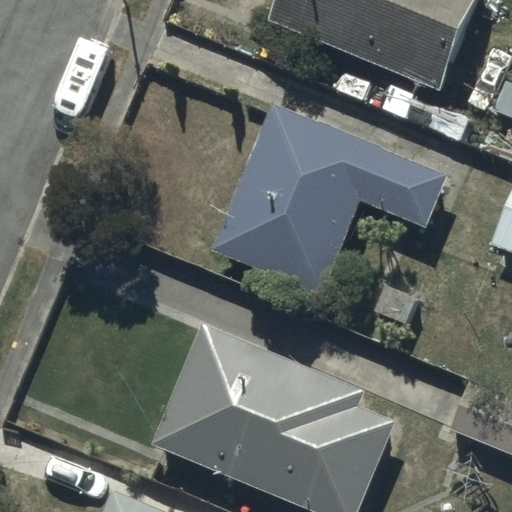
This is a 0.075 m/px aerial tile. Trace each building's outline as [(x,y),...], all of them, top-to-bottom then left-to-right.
[(486,0),(276,0),(288,5),(275,36),(445,105),(486,0)] [(452,189),(275,117),(216,264),(326,308),(364,213),(432,240),(452,189)] [(511,211),(493,256),(511,264),(511,211)] [(369,404),(206,339),(158,459),(289,511),(369,511),(400,437),(362,422),(369,404)] [(511,408),(472,392),(453,438),(511,462),(511,408)] [(136,511),(113,503),(109,511),(136,511)]
